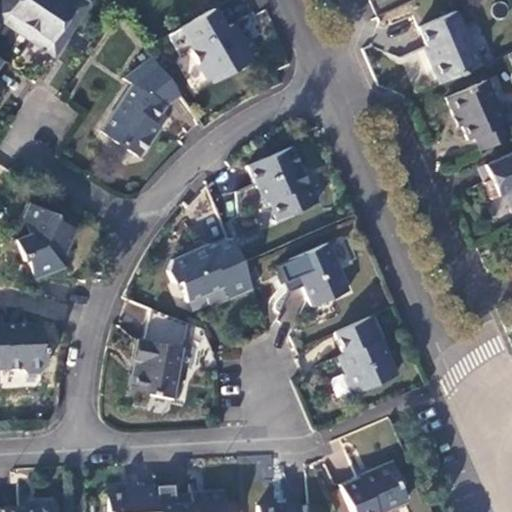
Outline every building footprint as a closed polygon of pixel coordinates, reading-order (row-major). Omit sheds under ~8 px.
[(0,0),(0,21),(14,30),(16,26),(32,37),(30,41),(53,56),(62,42),(59,28),(54,25),(58,18),(72,27),(89,2),(87,0),(0,0)] [(166,35),(177,55),(188,49),(206,80),(226,68),(233,70),(248,61),(246,57),(255,51),(246,35),(236,40),(228,25),(223,28),(211,9),(166,35)] [(427,58),(438,84),(478,66),(454,11),(417,27),(430,57),(427,58)] [(130,84),(99,131),(136,156),(157,126),(152,123),(164,106),(178,95),(149,57),(121,78),(130,84)] [(443,98),(451,115),(454,114),(465,140),(471,137),(477,151),(511,136),(495,101),(494,102),(484,80),(443,98)] [(304,183),(289,147),(245,166),(262,205),(266,203),(274,220),(315,202),(306,182),(304,183)] [(511,152),(482,165),(489,180),(482,183),(489,199),(502,194),(510,213),(511,212),(511,152)] [(23,259),(31,279),(56,269),(52,259),(58,257),(62,248),(64,249),(74,228),(55,221),(53,215),(27,203),(21,219),(26,234),(11,239),(20,260),(23,259)] [(239,264),(228,238),(197,252),(196,249),(169,260),(165,271),(170,284),(175,281),(185,302),(221,287),(226,298),(249,288),(239,264)] [(286,259),(293,277),(296,276),(307,301),(322,295),(329,297),(345,290),(325,243),(286,259)] [(180,348),(181,348),(186,324),(148,309),(142,341),(134,339),(130,362),(134,363),(129,391),(171,398),(180,348)] [(332,332),(341,354),(337,356),(343,370),(341,376),(346,389),(354,392),(393,375),(368,317),(332,332)] [(0,369),(19,368),(24,373),(39,372),(44,367),(43,347),(38,342),(37,328),(21,323),(0,324),(0,369)] [(338,485),(349,511),(382,511),(403,503),(395,483),(399,482),(390,462),(338,485)] [(125,492),(104,493),(104,511),(154,511),(154,497),(154,486),(125,488),(125,492)] [(221,511),(220,493),(169,495),(154,497),(154,511),(221,511)] [(28,508),(0,509),(0,511),(53,511),(53,502),(28,503),(28,508)]
